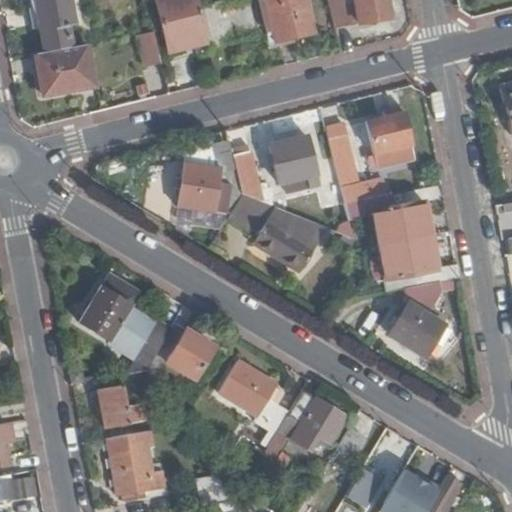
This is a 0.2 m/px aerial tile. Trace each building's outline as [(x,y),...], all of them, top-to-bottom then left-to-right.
[(74,22),(70,0),(34,0),(43,52),(75,46),(72,23),(74,22)] [(198,6),(196,0),(155,0),(169,53),(194,47),(192,40),(206,36),(198,6)] [(223,0),(198,6),(206,36),(209,48),(257,37),(247,0),(223,0)] [(310,0),(259,0),(268,35),(274,33),(276,44),(318,35),(310,0)] [(326,0),(333,27),(386,18),(383,0),(326,0)] [(161,63),(154,32),(138,35),(146,67),(161,63)] [(89,44),(75,46),(43,52),(38,53),(46,99),(96,89),(89,44)] [(401,114),(366,122),(378,168),(414,159),(401,114)] [(325,127),(344,205),(384,196),(380,177),(358,183),(341,123),(325,127)] [(270,147),(279,183),(316,174),(307,138),(270,147)] [(249,152),(232,156),(236,173),(241,193),(241,194),(261,203),(249,152)] [(178,206),(229,214),(241,194),(241,193),(236,173),(182,165),(178,206)] [(302,245),(314,225),(296,217),(285,234),(264,221),(273,208),(261,203),(241,194),(229,214),(224,221),(253,238),(250,242),(299,272),(313,250),(302,245)] [(372,212),(379,246),(429,235),(423,202),(372,212)] [(429,235),(379,246),(385,281),(436,272),(429,235)] [(150,367),(171,330),(156,321),(155,323),(132,310),(134,307),(129,304),(136,292),(115,279),(112,285),(104,280),(79,323),(112,343),(114,339),(128,347),(125,352),(150,367)] [(441,326),(405,304),(387,334),(423,356),(441,326)] [(148,371),(165,396),(181,370),(199,381),(218,350),(174,324),(171,330),(150,367),(148,371)] [(218,393),(257,417),(267,400),(275,388),(276,385),(237,361),(218,393)] [(97,391),(105,430),(130,425),(123,386),(97,391)] [(267,400),(277,405),(284,393),(275,388),(267,400)] [(346,419),(301,392),(288,412),(276,433),(308,453),(316,439),(329,446),(346,419)] [(276,433),(288,412),(277,405),(267,400),(257,417),(255,421),(276,433)] [(13,455),(7,424),(0,425),(0,466),(5,465),(4,457),(13,455)] [(361,436),(348,428),(331,455),(345,463),(361,436)] [(151,473),(143,432),(109,439),(112,456),(110,457),(118,496),(165,487),(162,472),(151,473)] [(361,469),(347,499),(367,509),(381,479),(361,469)] [(451,469),(447,477),(459,484),(464,477),(451,469)] [(0,503),(38,494),(33,471),(0,479),(0,503)] [(236,499),(220,477),(196,481),(201,507),(237,500),(236,499)] [(426,511),(443,511),(459,484),(447,477),(426,511)]
